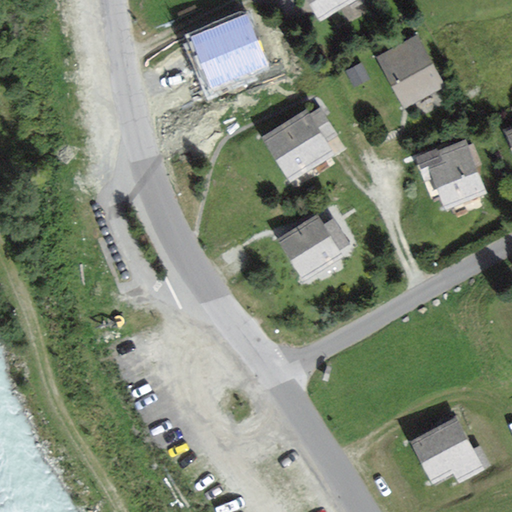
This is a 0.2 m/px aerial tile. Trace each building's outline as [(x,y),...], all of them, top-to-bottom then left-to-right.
[(307,0),(321,25),(369,0),(307,0)] [(420,37),(379,59),(406,110),(447,88),(420,37)] [(309,105),(262,133),(293,184),(341,156),(330,138),(337,134),(321,108),(313,113),(309,105)] [(472,144),(429,159),(448,210),(490,195),(472,144)] [(323,214),(283,242),(308,279),(349,251),(323,214)] [(459,419),(415,440),(437,487),(482,466),(459,419)]
